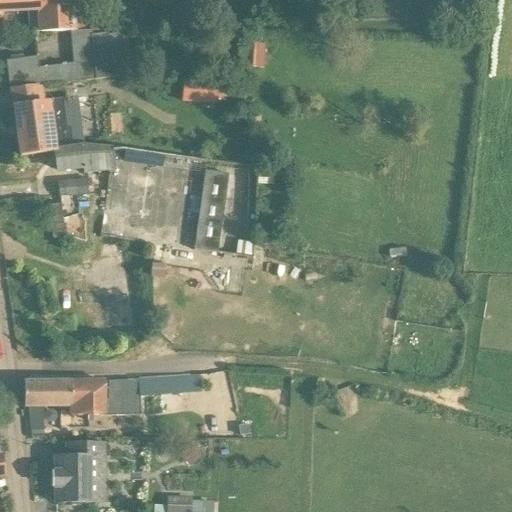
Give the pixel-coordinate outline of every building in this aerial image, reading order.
[(0,0),(0,13),(40,12),(41,33),(76,31),(75,22),(89,21),(87,0),(0,0)] [(132,77),(128,33),(91,36),(90,33),(69,35),(73,66),(38,71),(37,60),(6,64),(10,93),(41,89),(101,80),(132,77)] [(243,67),(244,51),(231,50),(229,66),(243,67)] [(199,102),(216,102),(216,86),(199,86),(199,102)] [(82,149),(84,149),(77,99),(12,108),(19,158),(50,154),(50,153),(55,152),(82,149)] [(257,111),(248,110),(247,124),(256,125),(257,111)] [(91,149),(84,149),(82,149),(55,152),(57,172),(83,169),(84,175),(113,172),(111,151),(91,149)] [(217,255),(229,166),(205,163),(193,251),(217,255)] [(60,197),(88,196),(87,181),(59,184),(60,197)] [(54,240),(67,238),(62,205),(48,207),(54,240)] [(252,244),(237,242),(236,255),(251,256),(252,244)] [(163,280),(164,266),(152,265),(151,279),(163,280)] [(104,417),(107,417),(140,416),(140,399),(159,397),(159,388),(182,386),(182,395),(211,393),(209,374),(107,382),(107,401),(104,401),(104,417)] [(104,417),(104,383),(23,385),(23,409),(70,408),(70,418),(87,418),(87,423),(92,423),(92,417),(104,417)] [(240,426),(241,437),(250,436),(249,425),(240,426)] [(178,457),(192,469),(205,455),(191,443),(178,457)] [(104,477),(103,444),(66,445),(66,459),(54,459),(54,474),(50,474),(50,490),(54,490),(55,505),(97,505),(96,477),(104,477)] [(211,511),(211,502),(191,502),(190,511),(211,511)]
